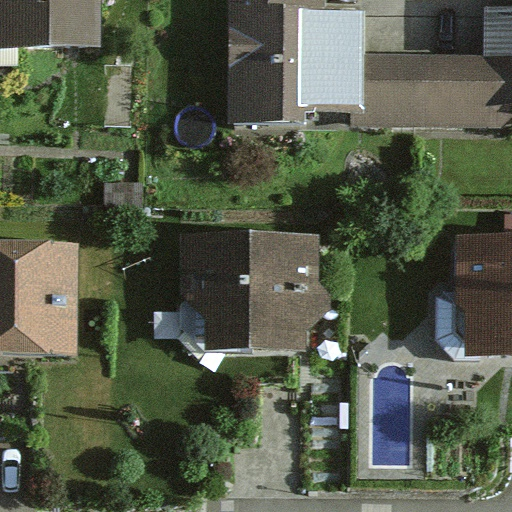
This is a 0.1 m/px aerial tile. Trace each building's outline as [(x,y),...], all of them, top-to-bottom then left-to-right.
[(92,0),(0,0),(0,48),(92,49),(92,0)] [(425,72),(425,124),(511,122),(511,6),(487,7),(488,72),(425,72)] [(353,7),(232,9),(234,124),(425,124),(425,72),(354,73),(353,7)] [(298,247),(206,248),(206,357),(298,357),(298,247)] [(511,253),(473,253),(473,354),(511,353),(511,253)] [(0,353),(67,354),(67,258),(0,258),(0,353)] [(475,365),(433,363),(431,402),(473,404),(475,365)]
